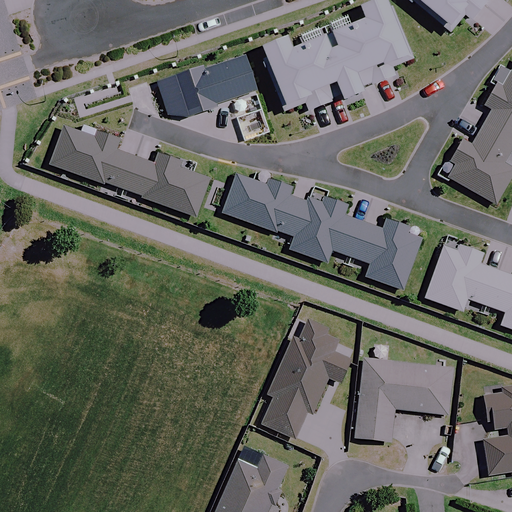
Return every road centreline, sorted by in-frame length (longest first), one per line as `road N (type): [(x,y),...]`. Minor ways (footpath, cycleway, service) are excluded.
road 1 (residential): [(288,156),(457,87)]
road 2 (residential): [(75,8),(116,34),(215,0)]
road 3 (residential): [(141,125),(212,148),(288,156)]
road 4 (residential): [(331,511),(341,486),(363,479),(453,489)]
road 5 (residential): [(405,196),(288,156)]
road 6 (residential): [(457,87),(405,196)]
